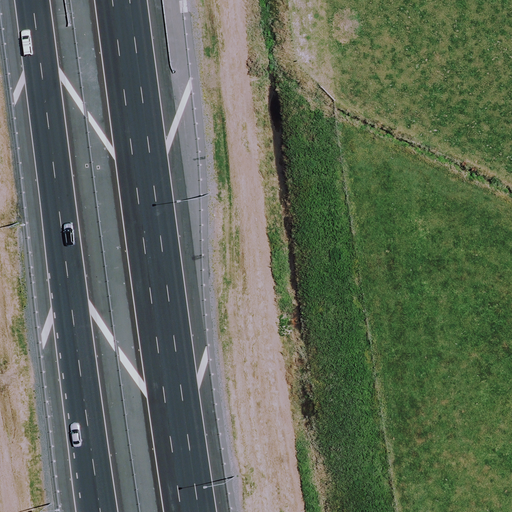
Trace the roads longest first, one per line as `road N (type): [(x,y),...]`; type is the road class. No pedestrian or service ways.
road 1 (motorway): [(109,0),(182,511)]
road 2 (motorway): [(102,511),(31,0)]
